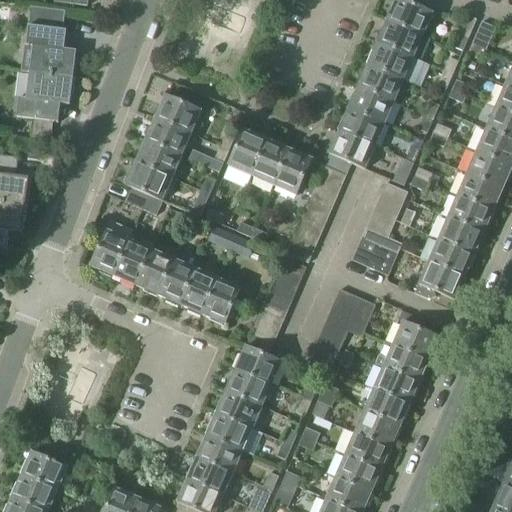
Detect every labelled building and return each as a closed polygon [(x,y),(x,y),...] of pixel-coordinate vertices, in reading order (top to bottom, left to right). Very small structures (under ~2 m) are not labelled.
[(396,0),(396,1),(418,10),(422,0),(396,0)] [(418,10),(396,1),(386,24),(422,39),(432,16),(418,10)] [(30,8),(21,73),(72,79),(75,52),(63,51),(65,32),(62,32),(64,12),(30,8)] [(476,22),(464,17),(451,48),(463,53),(476,22)] [(413,61),(421,64),(430,42),(422,39),(386,24),(377,45),(412,61),(413,61)] [(495,30),(481,24),(471,48),(485,54),(495,30)] [(377,45),(367,67),(403,83),(411,87),(421,64),(413,61),(412,61),(377,45)] [(468,55),(482,61),(485,54),(471,48),(468,55)] [(443,74),(452,78),(458,65),(449,60),(443,74)] [(403,83),(367,67),(358,89),(394,105),(403,83)] [(25,100),(19,99),(16,119),(54,124),(56,105),(68,106),(72,79),(29,74),(25,100)] [(452,78),(443,74),(436,88),(446,92),(452,78)] [(452,91),(467,97),(470,89),(456,83),(452,91)] [(511,91),(505,88),(495,110),(511,117),(511,91)] [(394,105),(358,89),(348,111),(384,126),(394,105)] [(467,97),(452,91),(448,100),(462,107),(467,97)] [(201,113),(166,97),(155,121),(191,137),(201,113)] [(511,117),(495,110),(486,131),(511,142),(511,117)] [(384,126),(348,111),(339,133),(375,149),(384,126)] [(427,136),(432,124),(423,120),(418,132),(427,136)] [(191,137),(155,121),(146,143),(181,158),(191,137)] [(433,135),(448,141),(451,133),(437,127),(433,135)] [(251,177),(267,142),(244,131),(228,168),(251,177)] [(511,169),(511,142),(486,131),(476,154),(511,169)] [(330,156),(352,165),(365,171),(375,149),(339,133),(329,155),(330,156)] [(235,138),(226,135),(219,149),(228,153),(235,138)] [(448,141),(433,135),(429,145),(443,151),(448,141)] [(273,187),(289,151),(267,142),(251,177),(273,187)] [(181,158),(146,143),(136,165),(172,180),(181,158)] [(405,162),(414,166),(420,152),(411,148),(405,162)] [(214,162),(223,166),(228,153),(219,149),(214,162)] [(296,197),(312,161),(289,151),(273,187),(296,197)] [(511,169),(476,154),(467,175),(503,191),(511,169)] [(352,165),(330,156),(325,168),(347,178),(352,165)] [(0,157),(0,203),(25,207),(28,180),(15,178),(18,160),(0,157)] [(126,187),(132,190),(155,200),(163,203),(162,202),(172,180),(136,165),(126,187)] [(320,179),(342,189),(347,178),(325,168),(320,179)] [(414,179),(428,186),(432,177),(418,171),(414,179)] [(503,191),(467,175),(457,198),(493,214),(503,191)] [(319,181),(310,177),(303,194),(312,197),(316,189),(319,181)] [(320,179),(319,181),(316,189),(338,199),(342,189),(320,179)] [(428,186),(414,179),(410,188),(424,195),(428,186)] [(200,192),(210,197),(215,184),(205,180),(200,192)] [(408,194),(387,185),(382,196),(403,206),(408,194)] [(316,189),(312,197),(311,201),(333,211),(338,199),(316,189)] [(132,190),(126,204),(148,214),(155,200),(132,190)] [(210,197),(200,192),(194,209),(203,213),(210,197)] [(377,207),(398,217),(403,206),(382,196),(377,207)] [(493,214),(457,198),(448,219),(483,235),(493,214)] [(156,217),(163,203),(155,200),(148,214),(156,217)] [(306,213),(327,223),(333,211),(311,201),(306,213)] [(0,248),(6,249),(9,232),(21,233),(25,207),(0,203),(0,248)] [(372,218),(393,228),(398,217),(377,207),(372,218)] [(204,222),(219,228),(224,218),(209,212),(204,222)] [(409,230),(415,216),(406,212),(400,226),(409,230)] [(301,224),(323,233),(327,223),(306,213),(301,224)] [(192,221),(177,215),(173,223),(189,230),(192,221)] [(367,229),(388,239),(393,228),(372,218),(367,229)] [(483,235),(448,219),(438,242),(474,257),(483,235)] [(192,221),(189,230),(195,233),(198,224),(192,221)] [(105,234),(107,234),(92,267),(115,278),(130,242),(133,234),(110,223),(105,234)] [(241,224),(236,233),(250,240),(254,230),(241,224)] [(296,234),(319,243),(323,233),(301,224),(296,234)] [(362,241),(383,251),(384,250),(397,256),(402,246),(388,239),(367,229),(362,241)] [(254,230),(250,240),(264,246),(268,236),(254,230)] [(229,254),(236,239),(217,232),(211,246),(229,254)] [(292,245),(313,255),(319,243),(296,234),(292,245)] [(236,239),(229,254),(244,260),(250,245),(236,239)] [(362,241),(358,251),(379,261),(383,251),(362,241)] [(130,242),(115,278),(137,287),(152,252),(130,242)] [(474,257),(438,242),(428,264),(464,280),(474,257)] [(287,256),(309,265),(313,255),(292,245),(287,256)] [(384,250),(383,251),(379,261),(375,272),(388,278),(397,256),(384,250)] [(358,251),(353,262),(375,272),(379,261),(358,251)] [(152,252),(137,287),(159,297),(174,262),(152,252)] [(307,270),(284,260),(279,273),(301,283),(307,270)] [(174,262),(159,297),(181,306),(196,271),(174,262)] [(430,301),(436,298),(433,293),(454,302),(464,280),(428,264),(415,296),(427,301),(428,300),(430,301)] [(196,271),(181,306),(202,316),(218,281),(196,271)] [(274,284),(297,293),(301,283),(279,273),(274,284)] [(225,326),(240,291),(218,281),(202,316),(225,326)] [(270,294),(292,304),(297,293),(274,284),(270,294)] [(340,293),(335,304),(356,314),(362,302),(340,293)] [(265,305),(287,316),(292,304),(270,294),(265,305)] [(362,302),(356,314),(352,324),(351,326),(365,332),(375,308),(362,302)] [(335,304),(331,315),(352,324),(356,314),(335,304)] [(260,316),(283,326),(287,316),(265,305),(260,316)] [(402,325),(392,348),(428,364),(439,339),(423,332),(427,323),(411,316),(411,318),(401,313),(399,323),(402,325)] [(326,326),(346,336),(347,334),(361,340),(365,332),(351,326),(352,324),(331,315),(326,326)] [(255,328),(278,337),(283,326),(260,316),(255,328)] [(316,348),(337,357),(346,336),(326,326),(316,348)] [(251,339),(273,348),(278,337),(255,328),(251,339)] [(273,348),(251,339),(247,348),(269,358),(273,348)] [(269,358),(247,348),(246,348),(235,373),(271,389),(282,364),(269,358)] [(311,359),(332,369),(337,357),(316,348),(311,359)] [(379,358),(376,365),(383,368),(419,385),(428,364),(392,348),(386,361),(379,358)] [(345,352),(339,367),(348,371),(355,356),(345,352)] [(307,369),(328,378),(332,369),(311,359),(307,369)] [(383,368),(373,392),(409,408),(419,385),(383,368)] [(271,389),(235,373),(226,395),(262,411),(271,389)] [(321,395),(335,401),(339,392),(325,385),(321,395)] [(301,402),(310,406),(317,390),(308,386),(301,402)] [(373,392),(364,414),(399,430),(409,408),(373,392)] [(262,411),(226,395),(216,418),(252,433),(262,411)] [(335,401),(321,395),(317,403),(331,409),(335,401)] [(310,406),(301,402),(295,414),(304,418),(310,406)] [(364,414),(354,437),(390,453),(399,430),(364,414)] [(252,433),(216,418),(207,439),(242,455),(252,433)] [(301,440),(316,446),(320,435),(306,429),(301,440)] [(289,431),(283,445),(291,448),(297,434),(289,431)] [(354,437),(344,459),(380,474),(390,453),(354,437)] [(242,455),(207,439),(197,461),(233,476),(242,455)] [(316,446),(301,440),(298,447),(313,453),(316,446)] [(291,448),(283,445),(277,459),(285,462),(291,448)] [(68,470),(33,455),(22,478),(58,494),(68,470)] [(344,459),(335,480),(371,496),(380,474),(344,459)] [(233,476),(197,461),(187,484),(223,500),(233,476)] [(511,465),(511,466),(502,487),(511,491),(511,465)] [(282,484),(296,490),(300,480),(286,474),(282,484)] [(263,489),(272,493),(278,479),(270,475),(263,489)] [(50,511),(58,494),(22,478),(13,500),(39,511),(50,511)] [(335,480),(325,502),(347,511),(363,511),(371,496),(335,480)] [(179,505),(194,511),(217,511),(223,500),(187,484),(178,505),(179,505)] [(296,490),(282,484),(279,492),(293,497),(296,490)] [(511,511),(511,491),(502,487),(493,510),(498,511),(511,511)] [(272,493),(263,489),(258,503),(266,507),(272,493)] [(86,506),(95,510),(102,495),(93,491),(86,506)] [(106,511),(133,511),(138,501),(116,491),(106,511)] [(39,511),(13,500),(7,511),(39,511)] [(138,501),(133,511),(161,511),(138,501)] [(347,511),(325,502),(321,511),(347,511)]
